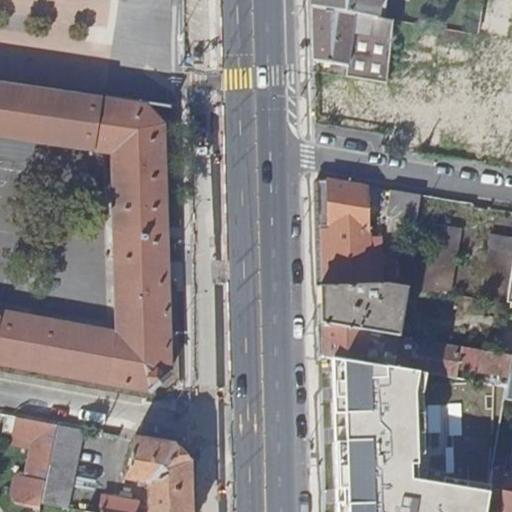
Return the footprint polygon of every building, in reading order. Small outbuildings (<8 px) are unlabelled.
[(312,0),(313,5),(383,18),(385,0),(312,0)] [(313,5),(315,55),(345,60),(344,71),(387,79),(393,19),(383,18),(313,5)] [(0,361),(155,390),(175,370),(172,273),(168,123),(151,106),(0,84),(0,361)] [(320,225),(369,224),(368,182),(318,173),(320,225)] [(419,191),(390,186),(387,205),(402,208),(416,210),(419,191)] [(403,285),(451,294),(463,224),(435,219),(429,252),(409,249),(403,285)] [(322,285),(371,284),(371,276),(369,224),(320,225),(322,285)] [(507,300),(511,268),(511,232),(492,229),(479,299),(506,303),(507,300)] [(403,248),(396,284),(402,285),(403,285),(409,249),(403,248)] [(322,285),(323,318),(368,326),(394,331),(402,285),(396,284),(395,284),(381,284),(371,284),(322,285)] [(363,357),(365,345),(368,326),(323,318),(324,349),(336,352),(363,357)] [(368,326),(365,345),(371,346),(374,334),(404,340),(405,333),(394,331),(368,326)] [(363,357),(376,359),(408,365),(414,334),(405,333),(404,340),(374,334),(371,346),(365,345),(363,357)] [(421,368),(458,374),(463,343),(414,334),(408,365),(421,368)] [(511,364),(511,352),(498,350),(484,347),(480,363),(511,368),(511,364)] [(363,357),(336,352),(338,511),(486,511),(491,481),(450,474),(451,469),(457,469),(456,432),(463,431),(463,400),(417,402),(417,388),(421,368),(408,365),(376,359),(363,357)] [(197,357),(198,377),(206,377),(205,357),(197,357)] [(56,426),(16,419),(13,438),(33,442),(27,476),(24,476),(17,481),(15,495),(16,500),(21,506),(42,510),(42,506),(44,492),(56,426)] [(83,431),(56,426),(44,492),(42,506),(69,510),(83,431)] [(177,449),(136,441),(129,481),(151,487),(150,511),(137,511),(137,505),(97,497),(94,511),(190,511),(190,467),(177,449)] [(511,469),(495,467),(488,504),(511,507),(511,469)]
